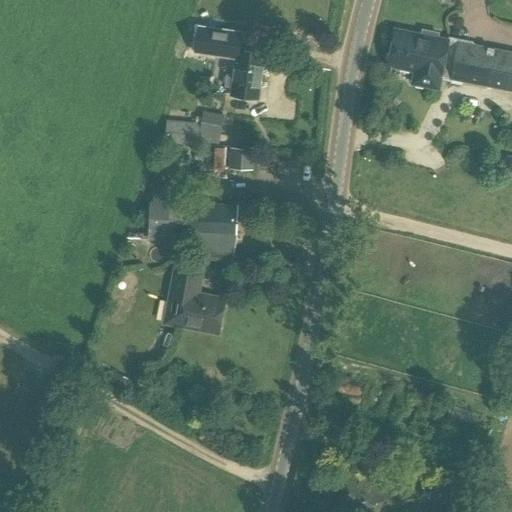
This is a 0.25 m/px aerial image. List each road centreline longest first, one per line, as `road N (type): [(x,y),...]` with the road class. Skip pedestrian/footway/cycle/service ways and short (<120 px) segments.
road 1 (tertiary): [(272,511),(372,0)]
road 2 (track): [(0,337),(277,493)]
